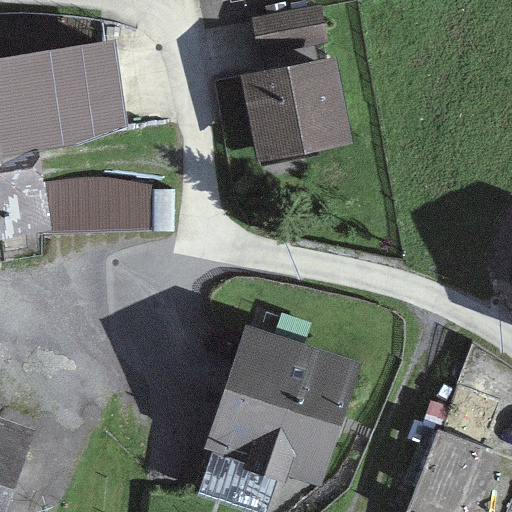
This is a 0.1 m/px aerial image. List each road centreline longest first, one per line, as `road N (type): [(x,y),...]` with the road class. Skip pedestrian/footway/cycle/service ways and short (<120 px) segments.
road 1 (residential): [(433,295),(324,237),(232,208),(213,181),(196,124),(189,35)]
road 2 (residential): [(511,166),(433,295)]
